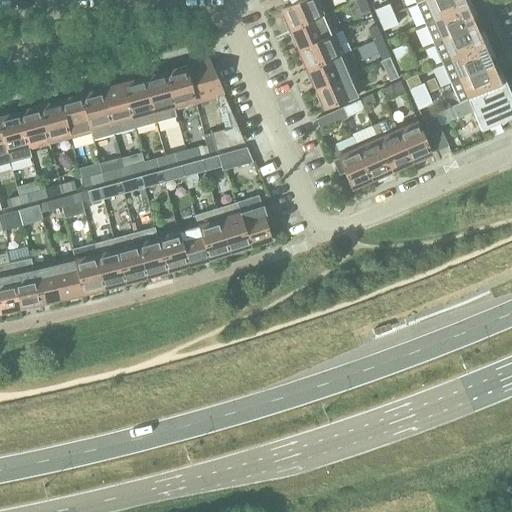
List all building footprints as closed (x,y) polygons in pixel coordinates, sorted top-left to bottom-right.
[(303,0),(291,5),(282,9),(284,14),(282,15),(286,24),(288,23),(291,29),(323,15),(319,5),(327,2),(326,0),(303,0)] [(361,14),(369,10),(365,0),(356,0),(355,1),(361,14)] [(425,0),(416,4),(424,24),(469,5),(467,0),(425,0)] [(374,10),(379,20),(393,14),(389,4),(374,10)] [(474,16),(469,5),(424,24),(433,44),(474,26),(470,18),(474,16)] [(397,24),(393,14),(379,20),(383,30),(397,24)] [(298,44),(300,49),(332,35),(323,15),(291,29),(294,35),(291,36),(295,45),(298,44)] [(373,41),(381,37),(376,25),(368,29),(373,41)] [(477,34),(474,26),(433,44),(442,64),(487,44),(481,32),(477,34)] [(306,63),(308,69),(341,55),(332,35),(300,49),(302,53),(299,54),(303,64),(306,63)] [(378,52),(386,49),(381,37),(373,41),(378,52)] [(391,50),(396,60),(410,54),(406,44),(391,50)] [(492,56),(487,44),(442,64),(450,84),(491,66),(487,58),(492,56)] [(415,64),(410,54),(396,60),(400,70),(415,64)] [(315,84),(317,89),(349,74),(341,55),(308,69),(311,75),(308,76),(313,85),(315,84)] [(380,61),(389,81),(398,78),(389,57),(380,61)] [(203,63),(185,68),(195,102),(216,96),(226,129),(203,135),(208,153),(244,143),(210,63),(208,64),(204,65),(203,63)] [(494,74),(491,66),(450,84),(459,103),(504,84),(499,72),(494,74)] [(185,68),(164,73),(174,108),(195,102),(185,68)] [(144,79),(153,113),(156,122),(176,117),(174,108),(164,73),(144,79)] [(355,86),(349,74),(317,89),(319,93),(316,94),(321,103),(323,102),(326,109),(356,96),(352,87),(355,86)] [(123,85),(132,119),(135,128),(156,122),(153,113),(144,79),(123,85)] [(379,90),(384,100),(404,91),(400,81),(379,90)] [(409,89),(413,100),(428,93),(423,83),(409,89)] [(504,84),(459,103),(452,106),(457,118),(473,111),(481,131),(500,123),(511,114),(504,97),(509,95),(504,84)] [(102,91),(111,125),(114,134),(135,128),(132,119),(123,85),(102,91)] [(102,91),(81,96),(91,131),(93,140),(114,134),(111,125),(102,91)] [(432,103),(428,93),(413,100),(418,110),(432,103)] [(371,94),(359,100),(363,107),(375,102),(371,94)] [(60,102),(70,136),(91,131),(81,96),(60,102)] [(348,105),(343,107),(348,117),(364,110),(363,107),(359,100),(348,105)] [(49,142),(70,136),(60,102),(39,108),(49,142)] [(343,107),(316,119),(320,130),(348,118),(348,117),(343,107)] [(29,148),(49,142),(39,108),(19,113),(28,148),(29,148)] [(0,118),(0,127),(10,163),(31,157),(29,148),(28,148),(19,113),(0,118)] [(434,114),(422,119),(436,151),(448,145),(434,114)] [(416,118),(395,127),(397,132),(410,162),(415,160),(416,162),(425,158),(424,156),(431,153),(416,118)] [(386,121),(372,127),(377,138),(378,140),(391,171),(397,168),(398,170),(407,166),(406,164),(410,162),(397,132),(395,127),(393,123),(388,125),(386,121)] [(0,165),(10,163),(0,127),(0,165)] [(360,184),(371,179),(357,146),(352,137),(333,146),(331,155),(339,173),(343,171),(351,190),(361,186),(360,184)] [(385,173),(391,171),(378,140),(376,138),(357,146),(371,179),(375,177),(376,180),(386,175),(385,173)] [(198,147),(186,150),(188,158),(200,155),(198,147)] [(246,147),(218,155),(221,167),(222,170),(253,162),(246,147)] [(175,162),(188,158),(186,150),(173,154),(175,162)] [(218,155),(201,160),(204,172),(221,167),(218,155)] [(156,158),(144,162),(146,170),(159,166),(156,158)] [(134,173),(146,170),(144,162),(131,165),(134,173)] [(194,162),(181,165),(184,177),(197,174),(194,162)] [(181,165),(169,169),(172,181),(184,177),(181,165)] [(115,170),(102,173),(104,181),(117,178),(115,170)] [(92,185),(104,181),(102,173),(90,177),(92,185)] [(153,173),(140,176),(144,189),(156,185),(153,173)] [(140,176),(128,180),(131,192),(144,189),(140,176)] [(75,189),(73,181),(61,185),(63,193),(75,189)] [(112,184),(100,187),(103,200),(116,196),(112,184)] [(63,193),(61,185),(48,188),(50,196),(63,193)] [(100,187),(87,191),(91,203),(103,200),(100,187)] [(19,196),(21,204),(34,201),(31,193),(19,196)] [(59,199),(61,207),(74,203),(71,195),(59,199)] [(236,202),(250,245),(261,241),(262,244),(272,241),(265,221),(266,221),(258,195),(236,202)] [(9,207),(21,204),(19,196),(6,200),(9,207)] [(59,199),(46,202),(49,210),(61,207),(59,199)] [(243,247),(250,245),(236,202),(216,209),(229,252),(233,250),(234,253),(244,250),(243,247)] [(42,220),(40,213),(38,204),(18,210),(22,225),(42,220)] [(224,253),(229,252),(216,209),(195,215),(198,224),(208,258),(215,256),(215,259),(225,256),(224,253)] [(18,210),(0,214),(0,223),(2,231),(22,225),(18,210)] [(202,260),(208,258),(198,224),(177,231),(187,265),(192,263),(193,266),(203,263),(202,260)] [(160,272),(167,271),(157,236),(154,227),(134,233),(146,276),(150,275),(151,278),(161,275),(160,272)] [(183,266),(187,265),(177,231),(157,236),(167,271),(173,269),(174,271),(184,268),(183,266)] [(141,278),(146,276),(134,233),(113,238),(125,282),(131,280),(132,283),(142,280),(141,278)] [(118,284),(125,282),(113,238),(92,244),(104,287),(108,286),(109,289),(119,286),(118,284)] [(104,287),(92,244),(72,249),(73,256),(74,258),(83,293),(89,291),(90,294),(100,291),(99,289),(104,287)] [(83,293),(74,258),(73,256),(53,261),(62,298),(66,297),(67,299),(77,297),(76,294),(83,293)] [(40,303),(32,268),(32,265),(30,258),(10,263),(19,307),(24,306),(24,309),(35,307),(34,304),(40,303)] [(57,299),(62,298),(53,261),(32,265),(32,268),(40,303),(47,301),(47,304),(58,301),(57,299)] [(15,308),(19,307),(10,263),(0,264),(0,311),(4,311),(5,313),(15,311),(15,308)]
